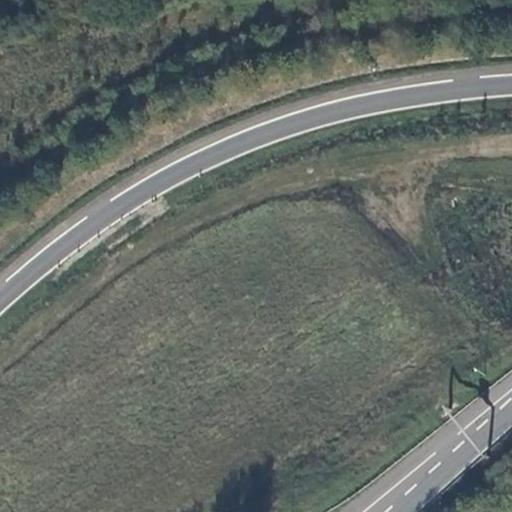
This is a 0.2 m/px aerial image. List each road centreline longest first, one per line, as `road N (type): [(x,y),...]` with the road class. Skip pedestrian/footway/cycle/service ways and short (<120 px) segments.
road 1 (trunk): [(511,83),(364,103),(235,142),(123,201),(0,299)]
road 2 (secondary): [(511,412),(401,511)]
